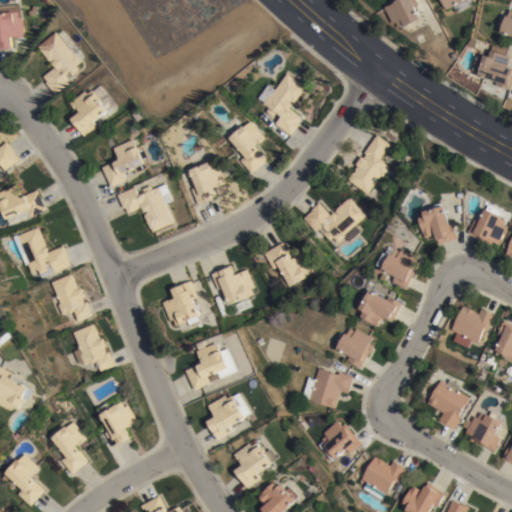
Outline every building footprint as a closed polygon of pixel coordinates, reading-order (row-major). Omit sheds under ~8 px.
[(389,3),(394,0),(418,0),(419,3),(416,4),(418,10),(424,8),(428,19),(426,22),(410,30),(407,22),(405,23),(405,22),(398,26),(396,20),(391,22),(387,10),(385,10),(383,5),(389,3)] [(471,0),(473,3),(456,11),(453,5),(446,8),(442,0),(471,0)] [(0,9),(14,8),(14,9),(19,8),(20,15),(23,14),(25,35),(14,36),(14,34),(12,34),(13,43),(1,44),(1,47),(0,47),(0,9)] [(511,35),(500,31),(506,14),(508,15),(510,9),(511,9),(511,35)] [(46,80),(47,79),(43,74),(55,64),(38,44),(56,29),(75,52),(76,51),(83,59),(77,64),(79,67),(72,73),(69,70),(66,73),(71,79),(55,92),(46,80)] [(496,88),(497,82),(478,77),(479,74),(469,71),(470,65),(472,66),(474,58),(483,60),(485,55),(490,56),(492,50),(511,56),(508,67),(511,68),(511,84),(510,92),(496,88)] [(305,85),(290,106),(302,115),(298,121),(299,122),(291,134),(274,122),(277,118),(266,110),(268,106),(262,101),(263,100),(257,96),(267,82),(275,88),(287,71),(305,85)] [(85,89),(88,92),(94,87),(95,88),(101,83),(116,102),(94,119),(98,124),(85,135),(71,117),(72,116),(80,109),(75,103),(73,104),(70,101),(85,89)] [(139,108),(144,115),(138,119),(133,113),(139,108)] [(240,159),(245,154),(228,134),(243,121),(245,124),(250,119),(265,135),(256,143),(259,146),(258,147),(267,158),(251,172),(240,159)] [(390,143),(380,157),(390,165),(368,194),(347,178),(357,165),(355,163),(361,155),(363,156),(366,153),(364,151),(377,133),(390,143)] [(124,170),(127,178),(111,185),(102,166),(114,160),(114,159),(118,157),(114,146),(134,137),(137,144),(139,143),(140,145),(143,144),(150,158),(149,164),(146,166),(136,170),(134,166),(124,170)] [(0,144),(7,139),(13,147),(12,148),(20,157),(5,169),(2,166),(0,167),(0,144)] [(197,186),(189,167),(209,158),(210,160),(213,159),(216,164),(219,163),(227,181),(219,184),(218,183),(213,185),(217,195),(209,199),(208,198),(198,202),(191,188),(197,186)] [(174,220),(152,231),(144,212),(145,212),(142,206),(128,212),(127,208),(125,209),(118,193),(137,185),(141,193),(166,181),(175,199),(166,203),(174,220)] [(0,201),(0,190),(16,183),(21,194),(27,192),(27,193),(38,188),(46,208),(9,224),(0,201)] [(338,241),(333,235),(328,240),(322,232),(326,229),(323,225),(316,231),(304,217),(312,210),(311,208),(319,201),(329,213),(350,195),(366,215),(355,224),(361,230),(348,241),(343,236),(338,241)] [(425,216),(423,209),(443,204),(445,212),(446,211),(450,224),(453,223),(458,238),(437,244),(434,234),(424,237),(418,217),(425,216)] [(472,222),(479,225),(487,206),(504,214),(502,217),(507,219),(505,224),(508,226),(501,243),(492,239),(491,242),(468,232),(472,222)] [(51,263),(30,272),(27,263),(25,264),(13,236),(39,225),(49,250),(64,244),(68,254),(67,254),(71,265),(54,272),(51,263)] [(302,287),(289,295),(279,277),(284,274),(278,264),(273,268),(264,252),(283,241),(292,257),(302,251),(313,270),(306,274),(307,275),(298,280),(302,287)] [(391,251),(398,255),(402,248),(418,257),(414,264),(419,267),(406,289),(392,280),(395,275),(382,267),(382,266),(389,254),(391,251)] [(382,266),(377,263),(384,251),(389,254),(382,266)] [(251,306),(239,311),(235,303),(241,301),(239,297),(229,302),(222,286),(217,288),(211,273),(231,264),(235,273),(247,268),(255,286),(251,287),(254,293),(248,295),(249,297),(248,298),(251,306)] [(73,309),(62,314),(58,303),(60,303),(56,294),(57,294),(51,281),(72,272),(79,287),(82,286),(85,295),(83,296),(85,301),(87,300),(93,314),(78,321),(73,309)] [(382,272),(387,275),(383,281),(379,278),(382,272)] [(175,296),(171,288),(191,279),(197,295),(193,297),(199,313),(198,314),(201,321),(190,325),(187,319),(175,324),(173,318),(170,320),(162,301),(175,296)] [(364,309),(359,306),(370,287),(388,297),(389,294),(403,302),(392,320),(383,315),(378,325),(360,315),(364,309)] [(465,306),(466,305),(475,310),(475,311),(479,313),(482,307),(486,309),(486,308),(492,311),(491,312),(495,314),(488,329),(485,327),(478,342),(472,339),(468,347),(453,339),(456,332),(451,329),(463,305),(465,306)] [(504,320),(511,324),(511,362),(506,360),(503,366),(496,363),(500,356),(495,353),(495,352),(491,350),(494,345),(496,346),(502,335),(497,332),(504,320)] [(96,359),(84,364),(79,353),(82,352),(73,331),(94,322),(101,338),(104,337),(108,345),(105,346),(107,351),(109,350),(115,365),(100,371),(96,359)] [(350,355),(336,347),(345,331),(353,335),(357,327),(373,335),(369,342),(373,345),(361,367),(347,359),(350,355)] [(186,369),(197,365),(196,363),(201,361),(196,350),(217,342),(220,349),(222,348),(222,349),(229,346),(239,371),(220,378),(217,371),(208,375),(210,382),(194,389),(186,369)] [(21,408),(14,405),(13,409),(0,403),(0,392),(2,388),(0,387),(0,367),(1,365),(19,373),(18,376),(35,384),(36,386),(36,388),(31,399),(26,397),(21,408)] [(319,367),(338,373),(339,370),(354,375),(348,393),(340,390),(334,407),(301,396),(308,375),(316,377),(319,367)] [(219,377),(212,380),(210,375),(217,372),(219,377)] [(449,383),(452,378),(462,384),(460,389),(471,396),(460,414),(463,416),(455,428),(435,416),(439,409),(429,402),(443,379),(449,383)] [(225,394),(227,397),(232,394),(233,395),(240,392),(251,412),(245,416),(230,425),(233,430),(217,439),(206,420),(215,415),(212,410),(212,411),(208,404),(225,394)] [(110,430),(100,412),(123,400),(126,406),(130,404),(140,421),(130,426),(128,427),(133,436),(113,447),(105,433),(110,430)] [(472,434),(465,431),(468,426),(469,427),(475,415),(484,419),(488,412),(504,420),(497,435),(501,437),(494,451),(470,440),(472,434)] [(323,432),(334,423),(333,422),(337,419),(340,423),(339,423),(344,428),(345,426),(351,433),(353,432),(362,443),(350,453),(346,447),(330,460),(317,444),(322,440),(321,438),(325,434),(323,432)] [(67,455),(52,436),(67,424),(68,425),(74,421),(88,438),(78,446),(90,460),(72,474),(61,460),(67,455)] [(295,424),(300,421),(304,427),(300,431),(295,424)] [(511,462),(502,457),(511,437),(511,462)] [(234,469),(242,464),(234,453),(250,442),(252,445),(258,441),(265,451),(270,447),(277,457),(272,461),(272,462),(258,472),(261,477),(248,487),(234,469)] [(18,493),(22,488),(17,483),(12,488),(1,478),(6,472),(15,462),(14,461),(18,457),(19,459),(25,453),(41,468),(32,477),(46,489),(31,505),(18,493)] [(381,500),(362,489),(366,482),(361,478),(375,455),(379,458),(380,458),(387,462),(387,463),(391,465),(393,460),(396,462),(396,461),(403,465),(403,466),(406,468),(398,482),(394,480),(386,494),(381,500)] [(260,511),(259,510),(261,509),(259,506),(264,502),(258,495),(274,480),(278,485),(282,481),(288,488),(291,486),(299,495),(295,498),(296,500),(282,511),(260,511)] [(411,511),(406,509),(410,502),(407,500),(405,503),(401,501),(412,483),(420,488),(425,480),(446,493),(437,506),(434,505),(429,511),(411,511)] [(308,489),(312,494),(308,498),(304,494),(308,489)] [(143,511),(140,505),(160,495),(166,506),(167,506),(169,511),(181,505),(184,511),(143,511)] [(446,511),(453,498),(469,506),(466,511),(446,511)]
